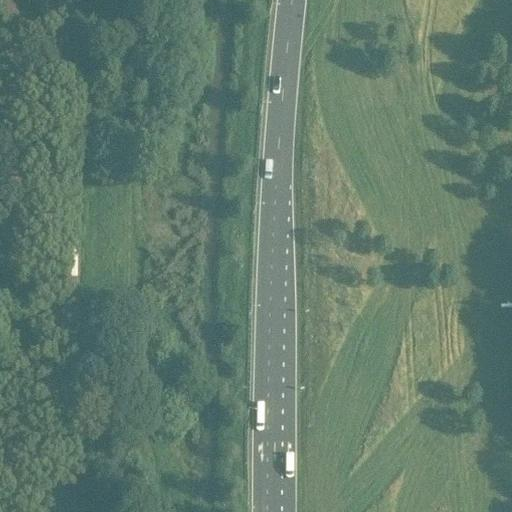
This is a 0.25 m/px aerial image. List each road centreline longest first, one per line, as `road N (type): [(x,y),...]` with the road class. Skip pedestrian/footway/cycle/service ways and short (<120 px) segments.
road 1 (primary): [(290,0),(269,297),(268,511)]
road 2 (unclassified): [(57,0),(59,511)]
